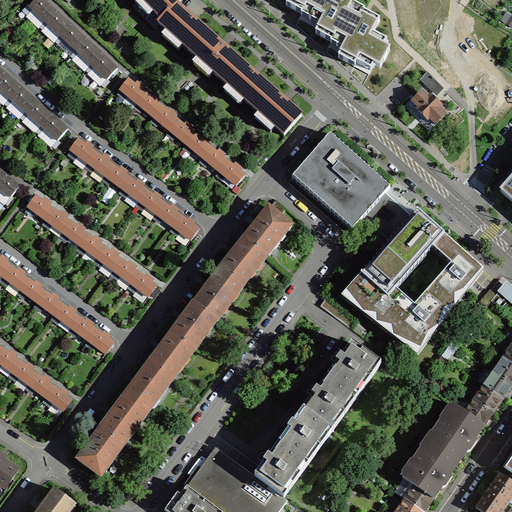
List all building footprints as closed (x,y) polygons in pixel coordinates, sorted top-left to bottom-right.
[(28,5),(22,11),(104,88),(110,82),(107,80),(117,69),(107,61),(93,47),(77,32),(62,18),(46,3),(42,0),(36,0),(30,7),(28,5)] [(156,30),(158,24),(167,32),(163,37),(178,50),(182,46),(198,59),(194,64),(209,78),(213,73),(223,82),(229,87),(224,91),(240,105),(244,100),(259,114),(255,119),(271,132),(275,128),(284,136),(302,116),(283,100),(252,72),(221,45),(191,18),(177,6),(181,2),(178,0),(136,0),(135,2),(136,4),(133,7),(156,30)] [(292,0),(287,11),(296,16),(304,20),(306,16),(324,26),(318,39),(327,44),(334,48),(336,44),(347,50),(340,63),(350,68),(357,72),(359,67),(380,78),(390,59),(394,53),(382,47),(386,40),(377,36),(384,23),(352,6),(354,0),(292,0)] [(58,141),(67,130),(58,122),(40,106),(24,92),(10,79),(0,70),(0,100),(55,149),(61,143),(58,141)] [(438,94),(443,88),(428,73),(422,79),(428,85),(429,84),(438,94)] [(157,104),(158,101),(154,98),(151,99),(148,97),(141,91),(142,88),(138,84),(135,86),(132,84),(129,81),(117,95),(120,97),(124,93),(137,104),(134,109),(136,111),(140,107),(154,118),(150,122),(153,124),(156,120),(170,131),(167,136),(169,138),(173,134),(186,145),(183,149),(186,151),(189,147),(203,158),(199,163),(202,165),(206,161),(219,172),(216,176),(218,179),(222,174),(236,186),(244,176),(239,172),(240,169),(236,165),(233,167),(231,166),(222,158),(224,155),(220,152),(217,154),(215,152),(206,145),(207,142),(203,138),(200,140),(198,138),(190,131),(191,128),(187,125),(184,127),(182,125),(173,118),(174,115),(170,111),(168,113),(165,111),(157,104)] [(413,102),(420,108),(418,110),(423,115),(428,120),(429,118),(436,124),(445,115),(441,112),(444,110),(431,97),(429,99),(422,93),(413,102)] [(450,123),(455,129),(464,120),(458,115),(450,123)] [(292,179),(293,180),(352,232),(369,213),(374,217),(371,220),(393,240),(413,218),(386,194),(390,188),(360,162),(331,135),(319,148),(303,165),(303,166),(292,179)] [(109,160),(104,156),(102,158),(99,156),(91,150),(92,147),(87,144),(85,146),(82,144),(78,141),(68,156),(71,158),(74,153),(88,164),(85,168),(88,170),(91,166),(105,177),(102,181),(105,183),(108,179),(122,189),(119,194),(122,196),(125,191),(139,202),(136,206),(139,208),(142,204),(156,215),(153,219),(156,221),(159,217),(173,227),(170,232),(173,234),(176,229),(191,240),(198,230),(193,226),(194,223),(190,220),(187,222),(182,218),(176,214),(177,210),(173,207),(170,209),(168,208),(159,201),(160,198),(155,194),(153,196),(151,195),(142,188),(143,185),(138,182),(136,184),(134,182),(125,175),(126,172),(121,169),(119,171),(116,169),(108,163),(109,160)] [(0,200),(7,206),(13,200),(11,198),(20,187),(13,181),(0,171),(0,200)] [(511,178),(500,192),(511,202),(511,178)] [(127,266),(125,264),(116,258),(117,254),(113,251),(110,253),(108,251),(99,245),(100,242),(96,239),(93,241),(91,238),(82,232),(83,229),(79,226),(76,228),(74,226),(65,220),(66,216),(62,213),(59,215),(56,213),(48,207),(49,204),(45,201),(42,203),(39,200),(36,198),(25,212),(28,214),(31,210),(46,221),(42,225),(45,227),(48,223),(63,233),(59,238),(62,240),(65,236),(80,246),(76,250),(79,253),(82,248),(97,259),(93,263),(96,265),(100,261),(114,271),(110,276),(113,278),(117,274),(131,284),(128,289),(130,291),(134,286),(148,297),(156,287),(150,283),(151,280),(147,277),(144,279),(142,277),(133,270),(134,267),(130,264),(127,266)] [(275,201),(270,207),(280,215),(285,209),(275,201)] [(101,477),(195,351),(292,227),(269,208),(255,226),(231,255),(208,285),(182,319),(160,349),(135,382),(111,415),(88,444),(77,460),(101,477)] [(418,212),(413,218),(393,240),(365,272),(362,275),(388,298),(422,260),(425,262),(434,252),(431,250),(444,236),(419,213),(418,212)] [(361,275),(341,297),(417,356),(433,335),(470,287),(484,270),(444,236),(433,249),(451,265),(415,307),(396,290),(388,299),(361,275)] [(51,298),(48,295),(40,289),(41,286),(37,283),(34,285),(31,283),(23,277),(24,273),(20,270),(17,272),(14,270),(6,264),(7,261),(3,258),(0,259),(0,275),(3,278),(0,281),(0,282),(3,284),(6,280),(20,290),(17,295),(20,297),(23,293),(37,303),(34,307),(37,310),(40,305),(54,316),(51,320),(54,322),(57,318),(71,329),(68,333),(71,335),(74,331),(88,341),(85,346),(88,348),(91,343),(106,354),(113,344),(108,340),(109,337),(105,334),(102,336),(99,334),(91,327),(92,324),(88,321),(85,323),(82,321),(74,315),(75,312),(71,308),(68,310),(65,308),(57,302),(58,299),(54,296),(51,298)] [(511,286),(507,282),(498,292),(500,293),(497,297),(490,290),(479,302),(486,307),(491,301),(511,315),(511,286)] [(254,477),(281,496),(378,363),(352,344),(342,357),(335,353),(333,355),(331,359),(337,364),(318,390),(311,386),(309,388),(306,392),(313,397),(303,410),(293,424),(287,419),(285,422),(282,425),(289,430),(269,457),(263,452),(261,455),(258,458),(264,463),(254,477)] [(511,346),(465,414),(484,427),(486,424),(495,411),(504,398),(511,386),(511,346)] [(0,364),(12,373),(8,377),(11,379),(15,375),(29,385),(25,390),(28,392),(32,388),(46,398),(43,403),(45,405),(49,400),(63,411),(71,401),(65,397),(67,394),(62,391),(60,393),(56,390),(48,384),(49,381),(45,378),(43,380),(39,377),(31,372),(32,368),(28,365),(25,367),(22,365),(14,359),(15,356),(11,353),(8,355),(5,352),(0,348),(0,364)] [(452,478),(451,474),(462,458),(466,452),(470,452),(477,442),(476,438),(484,427),(465,414),(453,405),(402,478),(414,486),(433,499),(437,494),(441,488),(445,488),(452,478)] [(279,511),(288,501),(281,496),(254,477),(215,448),(168,511),(279,511)] [(511,454),(510,457),(502,469),(511,475),(511,454)] [(0,485),(6,489),(18,469),(4,460),(2,463),(0,461),(0,485)] [(481,511),(502,511),(511,498),(511,482),(500,474),(492,485),(479,503),(476,508),(481,511)] [(433,499),(414,486),(396,511),(424,511),(426,510),(433,499)] [(67,511),(72,505),(75,505),(55,490),(40,510),(38,511),(67,511)]
